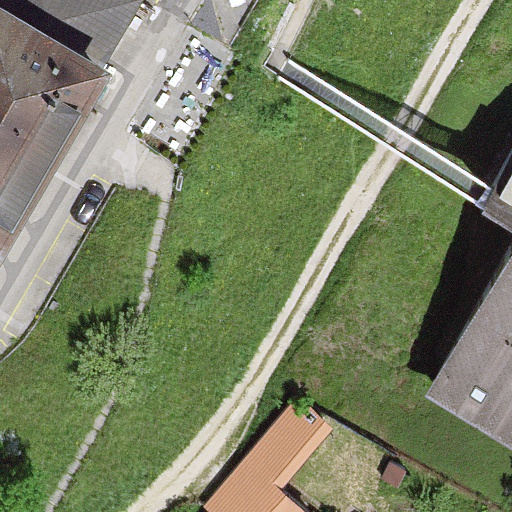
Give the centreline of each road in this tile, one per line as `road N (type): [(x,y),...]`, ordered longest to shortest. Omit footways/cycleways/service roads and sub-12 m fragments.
road 1 (track): [(488,0),(282,352),(149,511)]
road 2 (trunk): [(511,367),(475,511)]
